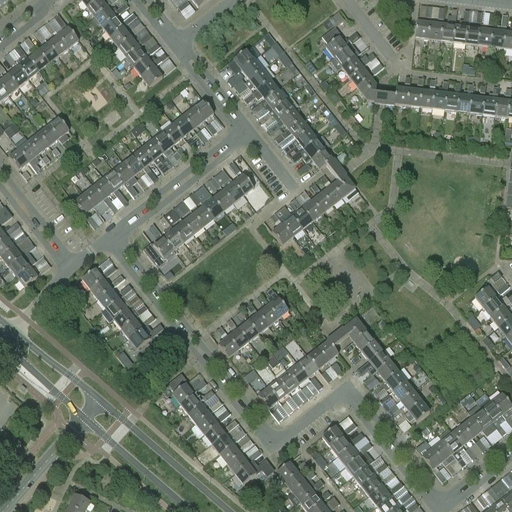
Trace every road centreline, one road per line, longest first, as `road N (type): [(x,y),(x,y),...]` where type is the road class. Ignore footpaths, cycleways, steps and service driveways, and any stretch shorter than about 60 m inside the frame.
road 1 (residential): [(122,251),(124,264),(255,432),(270,435)]
road 2 (residential): [(270,435),(122,251)]
road 3 (residential): [(442,504),(343,396),(289,434),(270,435)]
road 4 (tertiary): [(227,511),(99,401)]
road 5 (residential): [(121,231),(235,141)]
road 6 (residential): [(235,141),(121,231)]
road 7 (tertiary): [(85,418),(193,511)]
road 8 (tertiary): [(3,511),(85,418)]
